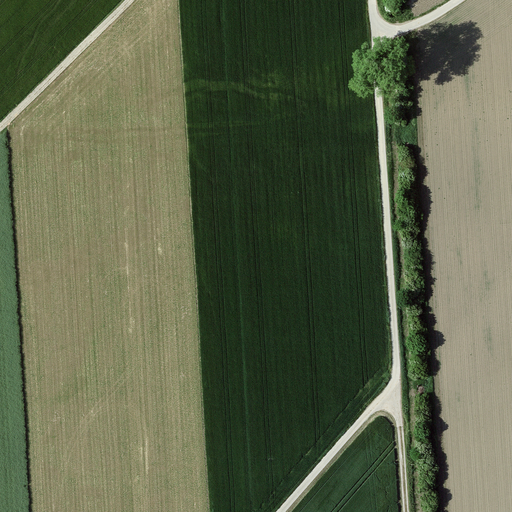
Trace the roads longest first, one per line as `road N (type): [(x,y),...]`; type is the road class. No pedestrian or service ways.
road 1 (track): [(371,0),(405,511)]
road 2 (track): [(0,126),(128,0)]
road 3 (track): [(398,396),(372,408),(280,511)]
